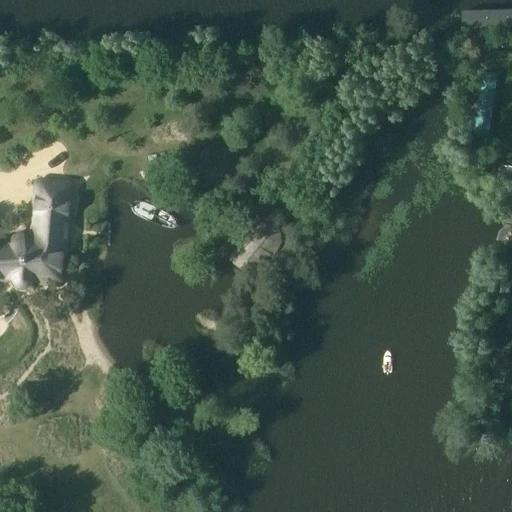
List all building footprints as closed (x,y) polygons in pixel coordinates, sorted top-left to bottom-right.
[(511,8),(462,11),(463,28),(511,26),(511,8)] [(487,136),(495,76),(478,74),(469,133),(487,136)] [(0,318),(2,318),(6,315),(9,312),(12,307),(14,303),(15,298),(15,296),(11,296),(12,283),(12,280),(12,281),(13,283),(13,285),(14,286),(15,287),(17,289),(18,290),(20,290),(21,291),(23,291),(25,291),(26,291),(28,291),(30,290),(31,289),(33,288),(34,287),(35,285),(35,284),(36,282),(37,273),(63,275),(66,238),(67,222),(68,209),(69,209),(71,188),(71,187),(71,186),(70,185),(69,185),(69,184),(68,184),(44,182),(43,182),(42,182),(41,183),(40,184),(40,185),(38,206),(44,207),(43,217),(43,220),(41,236),(26,235),(23,235),(21,236),(17,239),(16,242),(16,244),(0,242),(0,318)] [(253,274),(276,246),(279,240),(278,234),(274,229),(268,226),(262,227),(257,231),(235,259),(253,274)] [(509,377),(511,362),(511,335),(499,333),(489,372),(509,377)]
